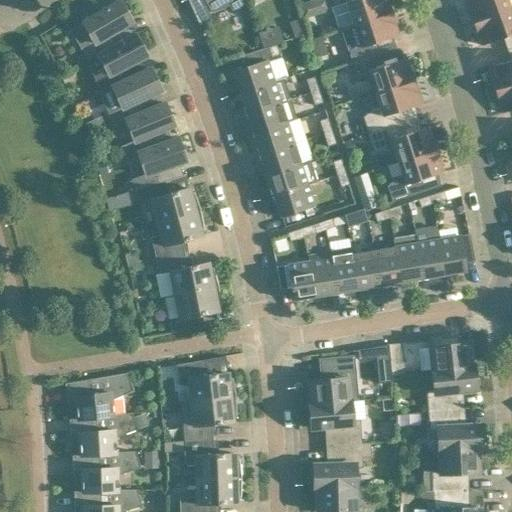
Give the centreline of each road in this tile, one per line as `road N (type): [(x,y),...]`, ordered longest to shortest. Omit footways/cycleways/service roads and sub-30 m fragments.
road 1 (residential): [(266,337),(239,200),(166,0)]
road 2 (residential): [(504,301),(476,156),(426,0)]
road 3 (residential): [(266,337),(504,301)]
road 4 (residential): [(276,511),(266,337)]
road 5 (residential): [(37,511),(34,374)]
